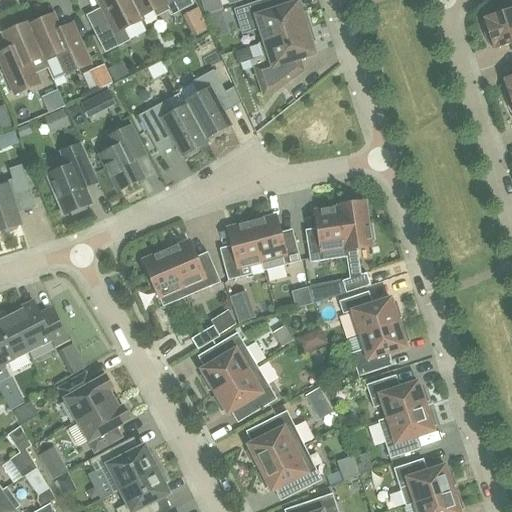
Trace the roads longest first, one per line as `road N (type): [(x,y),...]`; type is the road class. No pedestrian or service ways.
road 1 (residential): [(389,160),(504,511)]
road 2 (residential): [(75,250),(183,202),(389,160)]
road 3 (residential): [(214,511),(75,250)]
road 4 (residential): [(511,212),(444,3)]
road 5 (residential): [(334,0),(389,160)]
